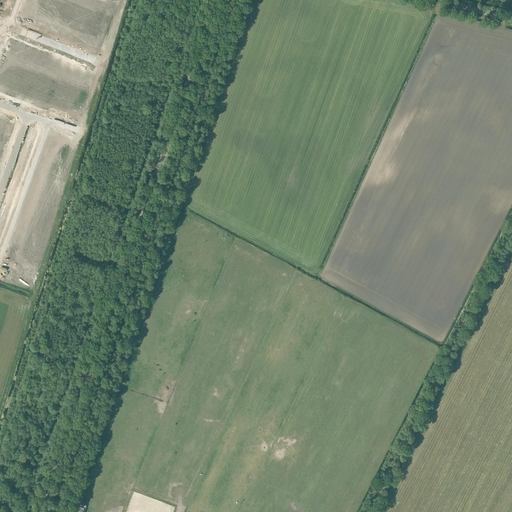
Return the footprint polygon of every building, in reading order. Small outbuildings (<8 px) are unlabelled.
[(62,28),(58,38),(65,41),(69,31),(62,28)] [(87,36),(83,48),(90,51),(94,39),(87,36)] [(14,44),(10,53),(15,55),(19,46),(14,44)] [(19,46),(15,55),(21,57),(24,48),(19,46)] [(24,48),(21,57),(26,59),(29,50),(24,48)] [(29,50),(26,59),(31,61),(34,52),(29,50)] [(40,54),(37,63),(42,65),(45,56),(40,54)] [(45,56),(42,65),(47,67),(50,58),(45,56)] [(50,58),(47,67),(52,69),(55,60),(50,58)] [(55,60),(52,69),(57,71),(61,62),(55,60)] [(66,64),(63,73),(68,75),(71,66),(66,64)] [(71,66),(68,75),(73,77),(77,68),(71,66)] [(77,68),(73,77),(78,79),(82,70),(77,68)] [(82,70),(78,79),(83,81),(87,72),(82,70)] [(4,78),(0,88),(5,91),(8,84),(11,85),(13,79),(10,78),(9,80),(4,78)] [(13,79),(11,85),(14,86),(11,93),(17,95),(21,85),(16,83),(17,80),(13,79)] [(21,85),(17,95),(22,97),(25,90),(28,91),(30,86),(27,84),(26,87),(21,85)] [(30,86),(28,91),(31,93),(28,100),(33,102),(37,91),(32,89),(33,87),(30,86)] [(37,91),(33,102),(38,104),(41,97),(44,98),(46,92),(43,91),(42,93),(37,91)] [(46,92),(44,98),(47,99),(45,106),(50,108),(54,98),(49,96),(50,94),(46,92)] [(54,98),(50,108),(55,110),(58,103),(61,105),(63,99),(60,97),(59,100),(54,98)] [(63,99),(61,105),(64,106),(61,113),(66,115),(71,105),(66,103),(67,100),(63,99)] [(71,105),(66,115),(72,117),(74,110),(78,111),(80,105),(76,104),(75,107),(71,105)] [(27,203),(23,214),(33,217),(36,210),(40,211),(42,205),(33,201),(32,205),(27,203)]
